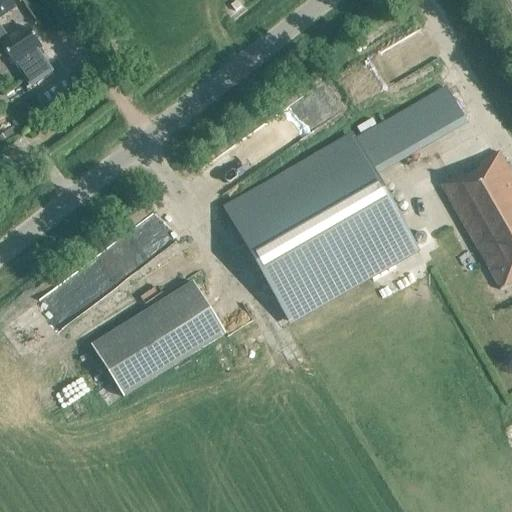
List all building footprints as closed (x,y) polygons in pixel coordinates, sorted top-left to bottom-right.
[(0,0),(0,59),(2,58),(1,56),(4,54),(14,68),(15,68),(29,88),(50,73),(36,53),(41,50),(25,27),(7,40),(0,29),(0,22),(16,11),(8,0),(0,0)] [(359,93),(446,55),(435,32),(349,70),(359,93)] [(75,93),(64,78),(35,98),(46,113),(75,93)] [(446,88),(355,140),(352,135),(223,209),(290,327),(420,253),(377,178),(468,126),(446,88)] [(511,176),(499,154),(441,187),(500,290),(511,283),(511,176)] [(426,241),(444,232),(437,220),(420,229),(426,241)] [(191,285),(156,306),(90,348),(123,401),(224,338),(191,285)] [(253,306),(236,320),(246,332),(263,319),(253,306)]
